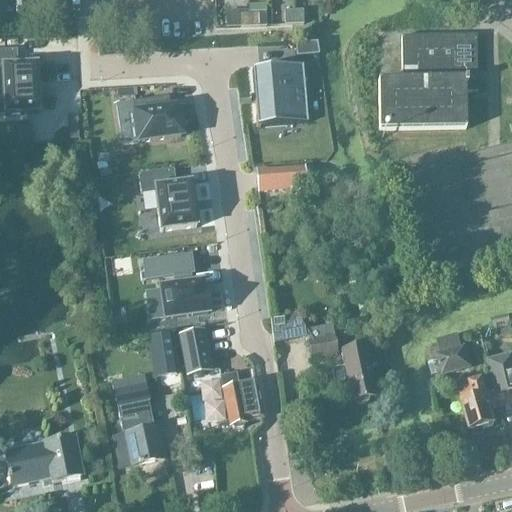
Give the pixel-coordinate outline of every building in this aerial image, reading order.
[(284,26),(293,26),(293,12),(284,12),(284,26)] [(293,12),(293,26),(303,26),(302,12),(293,12)] [(248,28),(248,14),(239,15),(239,29),(248,28)] [(257,14),(248,14),(248,28),(258,28),(257,14)] [(429,38),(400,38),(401,81),(377,82),(378,132),(465,131),(464,94),(476,94),(475,41),(429,42),(429,38)] [(5,116),(36,115),(38,115),(38,113),(37,113),(37,97),(37,95),(36,87),(37,87),(37,85),(36,85),(35,69),(36,69),(36,67),(33,67),(16,68),(13,68),(12,52),(0,52),(0,70),(1,71),(3,116),(3,117),(5,117),(5,116)] [(302,67),(251,71),(256,128),(307,124),(302,67)] [(132,103),(137,144),(181,138),(178,118),(175,118),(174,110),(169,110),(167,98),(132,103)] [(77,117),(67,117),(68,141),(78,141),(77,117)] [(65,131),(50,131),(50,142),(65,142),(65,131)] [(169,167),(137,171),(139,187),(153,185),(159,229),(194,224),(189,180),(171,183),(169,167)] [(304,168),(256,172),(257,194),(306,191),(304,168)] [(164,321),(208,315),(205,295),(202,295),(200,285),(190,287),(189,275),(192,274),(190,257),(142,264),(145,281),(173,277),(175,289),(160,291),(164,321)] [(336,356),(333,338),(331,327),(304,333),(310,362),(336,356)] [(210,373),(202,334),(178,339),(186,378),(210,373)] [(347,386),(350,403),(354,403),(357,406),(367,404),(368,400),(375,398),(372,386),(379,385),(375,366),(379,366),(377,354),(368,353),(366,354),(365,348),(340,353),(343,369),(333,371),(331,374),(334,386),(337,388),(347,386)] [(442,376),(469,368),(463,349),(437,357),(442,376)] [(511,356),(486,362),(495,396),(511,390),(511,356)] [(245,424),(262,420),(255,384),(237,388),(235,376),(219,379),(228,428),(246,425),(245,424)] [(460,403),(469,432),(471,431),(473,435),(476,436),(482,434),(484,431),(483,428),(494,425),(491,412),(497,410),(493,394),(486,396),(481,382),(467,386),(471,400),(460,403)] [(148,419),(142,391),(114,396),(130,469),(164,462),(157,430),(149,431),(146,419),(148,419)] [(73,440),(43,446),(4,455),(11,488),(50,480),(51,485),(81,479),(73,440)]
